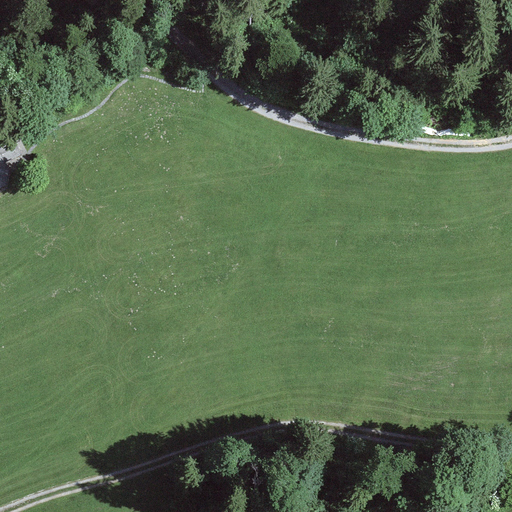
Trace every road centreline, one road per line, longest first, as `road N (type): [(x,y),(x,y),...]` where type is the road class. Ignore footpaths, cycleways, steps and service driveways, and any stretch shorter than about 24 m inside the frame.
road 1 (track): [(19,511),(270,434),(322,431),(511,451)]
road 2 (unclassified): [(162,0),(255,106),(324,137),(415,149),(511,145)]
